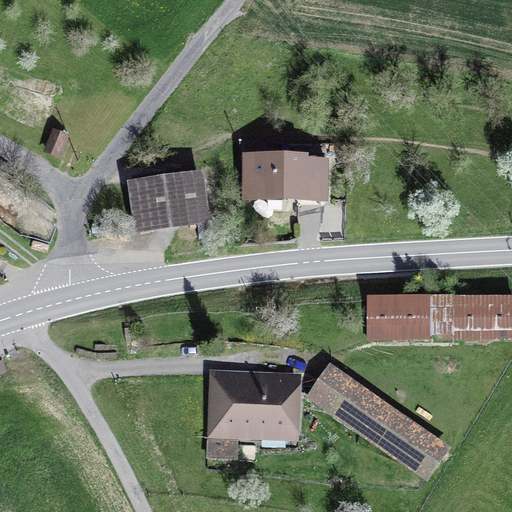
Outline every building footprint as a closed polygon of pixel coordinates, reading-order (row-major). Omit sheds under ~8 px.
[(65,140),(54,135),(47,151),(58,156),(65,140)] [(266,144),(242,144),(242,157),(266,157),(266,144)] [(247,162),(247,182),(265,183),(265,197),(325,198),(325,163),(324,163),(324,157),(303,157),(302,162),(247,162)] [(132,181),(138,225),(200,217),(194,172),(132,181)] [(426,308),(363,308),(363,349),(426,349),(426,308)] [(511,308),(451,308),(451,346),(511,347),(511,308)] [(425,479),(427,480),(450,446),(329,365),(306,399),(360,435),(425,479)] [(239,439),(300,442),(302,377),(209,374),(206,459),(238,460),(239,439)]
